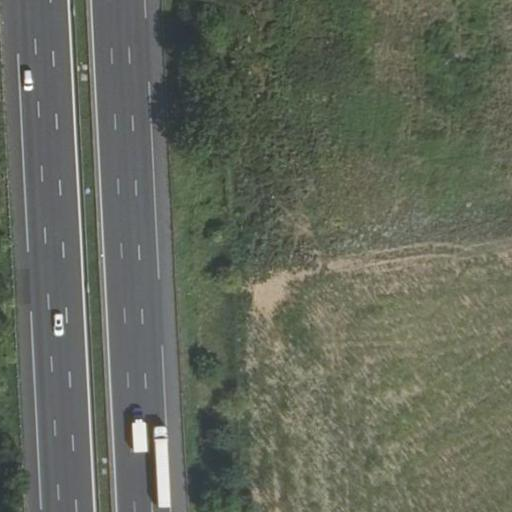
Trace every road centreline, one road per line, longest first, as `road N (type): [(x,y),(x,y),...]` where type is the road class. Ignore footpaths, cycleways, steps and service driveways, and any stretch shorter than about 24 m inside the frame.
road 1 (motorway): [(144,511),(119,0)]
road 2 (motorway): [(42,0),(67,511)]
